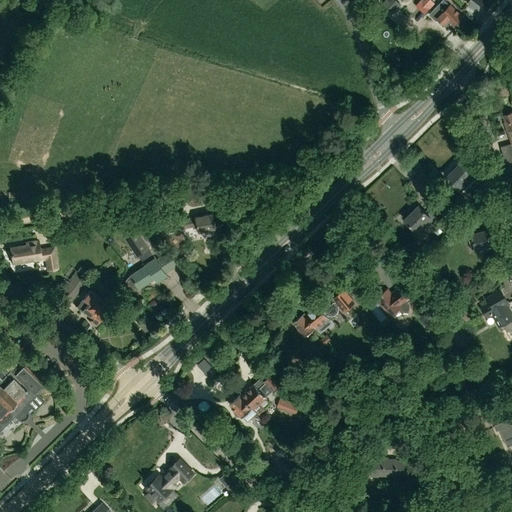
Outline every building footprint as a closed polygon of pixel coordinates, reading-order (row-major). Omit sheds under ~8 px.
[(400,4),(396,0),(384,0),(382,3),(392,12),(400,4)] [(430,0),(424,0),(424,1),(422,0),(418,0),(414,4),(419,8),(417,11),(419,13),(421,11),(424,14),(434,4),(430,0)] [(472,0),(486,10),(493,0),(472,0)] [(453,26),(454,26),(462,16),(449,5),(449,6),(445,3),(437,11),(436,11),(431,16),(436,20),(437,19),(443,24),(447,20),(453,26)] [(390,14),(388,18),(398,22),(400,17),(390,14)] [(511,112),(507,114),(503,115),(505,122),(504,123),(511,146),(511,112)] [(460,163),(446,177),(457,189),(472,175),(460,163)] [(460,194),(454,199),(462,208),(468,202),(460,194)] [(467,207),(471,212),(481,204),(477,199),(467,207)] [(404,220),(416,231),(430,217),(418,205),(404,220)] [(459,220),(450,211),(440,221),(449,230),(459,220)] [(176,216),(164,219),(166,232),(186,228),(197,226),(197,227),(198,226),(199,232),(216,229),(215,225),(216,225),(213,214),(184,220),(177,221),(176,216)] [(472,236),(476,249),(491,245),(487,231),(477,234),(473,223),(462,226),(465,238),(472,236)] [(139,256),(142,261),(147,258),(154,254),(138,229),(125,238),(137,257),(139,256)] [(38,241),(25,243),(26,246),(10,248),(12,263),(45,258),(47,270),(57,269),(54,247),(39,249),(38,241)] [(127,277),(126,282),(125,286),(128,289),(132,291),(136,290),(155,277),(158,281),(166,275),(165,274),(178,265),(169,251),(157,259),(154,254),(147,258),(149,261),(146,263),(147,264),(127,277)] [(77,272),(83,277),(87,273),(80,268),(77,272)] [(86,282),(75,274),(59,297),(70,304),(86,282)] [(69,281),(64,278),(59,284),(64,287),(69,281)] [(391,315),(400,307),(403,311),(409,312),(410,305),(408,302),(412,299),(414,302),(422,296),(415,286),(407,291),(403,285),(391,294),(388,289),(377,298),(391,315)] [(338,307),(339,306),(344,311),(355,303),(344,289),(333,298),(336,301),(334,303),(334,302),(323,310),(318,304),(305,314),(315,326),(316,327),(320,333),(333,323),(328,316),(328,315),(329,315),(332,316),(335,315),(337,313),(339,310),(339,307),(338,307)] [(487,317),(492,314),(499,326),(511,318),(511,312),(507,305),(509,303),(500,289),(487,297),(490,302),(481,307),(487,317)] [(92,318),(90,321),(96,326),(104,314),(101,312),(107,303),(89,290),(77,306),(92,318)] [(293,321),(298,328),(297,329),(298,332),(299,334),(302,334),(303,334),(304,334),(315,326),(305,314),(304,312),(293,321)] [(324,345),(331,340),(326,334),(320,340),(324,345)] [(342,365),(334,354),(321,364),(329,375),(342,365)] [(0,429),(14,415),(17,419),(18,419),(20,419),(21,419),(22,419),(23,417),(26,414),(26,413),(26,411),(23,407),(44,386),(24,365),(15,375),(10,370),(5,375),(0,369),(0,429)] [(252,406),(253,408),(266,396),(267,397),(273,390),(274,391),(280,385),(270,375),(266,379),(263,375),(254,384),(254,383),(241,395),(252,406)] [(230,403),(242,416),(252,406),(241,395),(240,393),(230,403)] [(308,411),(308,410),(313,414),(312,415),(320,422),(325,416),(301,393),(296,399),(308,411)] [(299,406),(280,399),(277,406),(296,413),(299,406)] [(368,443),(380,448),(390,424),(383,421),(378,433),(373,432),(368,443)] [(511,429),(509,424),(499,428),(506,444),(511,441),(511,429)] [(285,443),(276,452),(294,471),(303,462),(285,443)] [(146,487),(149,490),(144,495),(153,504),(158,499),(160,501),(173,488),(174,490),(178,486),(177,485),(181,481),(184,484),(196,472),(180,457),(169,468),(170,470),(162,477),(159,474),(146,487)] [(395,474),(395,473),(403,474),(404,472),(407,472),(407,464),(404,464),(404,460),(395,460),(395,458),(371,458),(370,474),(377,475),(377,474),(395,474)] [(257,462),(260,470),(269,466),(267,459),(257,462)] [(230,472),(208,484),(213,495),(236,483),(230,472)] [(89,511),(110,511),(101,502),(89,511)]
